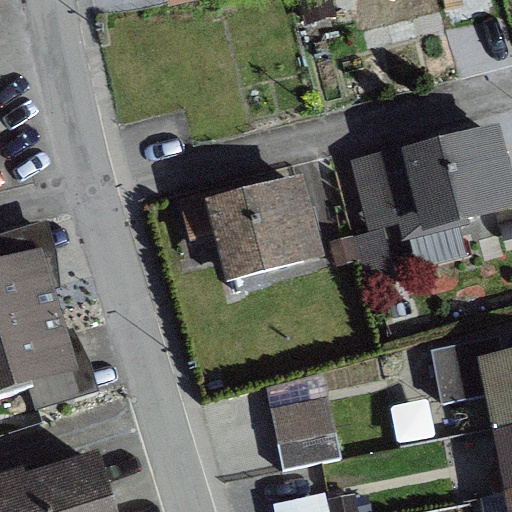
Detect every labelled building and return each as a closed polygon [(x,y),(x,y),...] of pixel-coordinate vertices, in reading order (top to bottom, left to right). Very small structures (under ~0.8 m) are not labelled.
[(511,169),(504,136),(359,172),(376,242),(355,248),(366,293),(400,285),(392,256),(471,237),(469,228),(511,217),(511,169)] [(327,269),(305,191),(217,215),(214,204),(185,212),(195,249),(225,241),(240,293),(327,269)] [(45,267),(0,281),(0,406),(80,382),(45,267)] [(511,366),(487,371),(500,442),(511,439),(511,366)] [(330,411),(275,422),(287,483),(343,472),(330,411)] [(511,439),(500,442),(510,503),(511,503),(511,439)] [(0,511),(116,511),(103,468),(0,499),(0,511)] [(281,511),(280,511),(328,511),(327,502),(281,511)]
